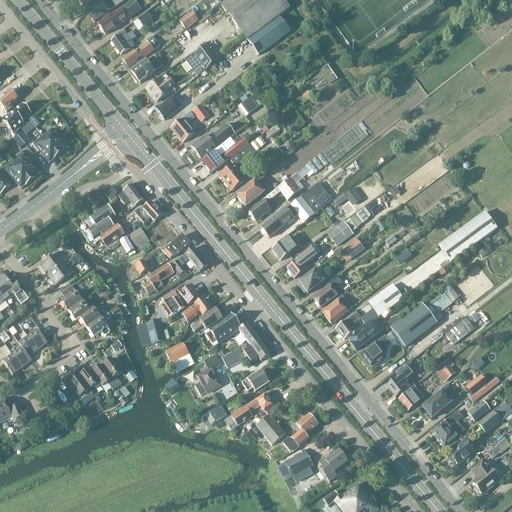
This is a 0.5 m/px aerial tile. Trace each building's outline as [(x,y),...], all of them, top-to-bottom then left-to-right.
[(110,11),(126,0),(110,0),(111,1),(106,5),(104,2),(88,13),(94,23),(110,11)] [(112,16),(98,26),(105,36),(127,20),(140,11),(149,5),(145,0),(135,0),(120,11),(120,10),(112,16)] [(247,41),(289,9),(282,0),(229,0),(221,6),(247,41)] [(143,29),(153,22),(147,13),(138,20),(143,29)] [(198,22),(192,13),(180,21),(186,30),(198,22)] [(247,42),(258,57),(291,32),(279,17),(247,42)] [(123,31),(124,32),(125,33),(129,31),(130,32),(136,28),(133,23),(123,31)] [(195,36),(190,30),(176,40),(180,47),(195,36)] [(125,33),(124,32),(111,42),(120,56),(134,46),(130,41),(135,37),(132,33),(127,36),(125,33)] [(134,51),(121,61),(124,64),(123,66),(125,70),(128,69),(129,70),(141,61),(160,48),(152,38),(147,42),(148,44),(139,51),(140,52),(136,55),(134,51)] [(194,54),(194,53),(185,60),(197,77),(206,70),(217,62),(205,46),(194,54)] [(145,63),(131,73),(135,78),(133,79),(137,84),(138,83),(139,84),(154,74),(150,68),(158,62),(154,56),(146,63),(145,63)] [(195,74),(189,79),(195,88),(201,84),(195,74)] [(166,91),(173,85),(169,80),(162,85),(159,80),(154,84),(147,89),(156,103),(164,97),(169,94),(166,91)] [(3,95),(0,97),(0,106),(6,113),(12,108),(11,106),(18,101),(16,99),(17,98),(15,96),(13,96),(10,91),(4,96),(3,95)] [(186,116),(195,108),(189,101),(185,96),(176,103),(174,101),(170,104),(168,101),(155,111),(164,121),(176,112),(175,110),(178,107),(186,116)] [(254,96),(238,107),(246,118),(261,106),(254,96)] [(22,105),(3,122),(15,136),(24,125),(22,122),(31,114),(22,105)] [(200,123),(208,116),(200,105),(192,111),(200,123)] [(34,118),(30,121),(35,128),(40,124),(34,118)] [(270,136),(282,127),(276,120),(269,126),(266,122),(261,126),(270,136)] [(182,144),(194,135),(182,121),(171,129),(182,144)] [(216,150),(235,135),(227,126),(208,140),(205,136),(191,148),(201,161),(216,150)] [(347,139),(357,139),(357,129),(347,129),(347,139)] [(52,130),(43,138),(58,157),(68,150),(68,149),(67,149),(52,130)] [(30,141),(21,132),(18,135),(26,145),(30,141)] [(252,140),(257,147),(266,139),(261,133),(252,140)] [(26,145),(18,135),(14,138),(22,148),(26,145)] [(43,138),(33,145),(49,165),(58,157),(43,138)] [(211,173),(248,146),(243,140),(219,159),(215,153),(203,162),(211,173)] [(254,153),(249,146),(244,150),(230,161),(233,166),(219,177),(231,192),(244,182),(236,173),(238,171),(235,168),(250,157),(254,153)] [(322,153),(307,165),(314,175),(329,163),(322,153)] [(24,155),(14,163),(30,183),(40,175),(24,155)] [(14,163),(5,171),(21,190),(30,183),(14,163)] [(310,174),(305,167),(296,174),(301,180),(310,174)] [(9,187),(0,175),(0,193),(1,194),(9,187)] [(300,192),(290,179),(277,189),(287,202),(300,192)] [(246,208),(264,194),(255,183),(237,196),(238,198),(238,200),(241,203),(243,203),(246,208)] [(308,205),(324,193),(318,184),(302,197),(308,205)] [(134,208),(143,201),(132,186),(123,193),(118,197),(124,206),(130,202),(134,208)] [(117,194),(113,189),(105,195),(111,203),(116,199),(114,196),(117,194)] [(301,198),(261,230),(269,239),(282,229),(282,228),(297,216),(303,224),(314,216),(301,198)] [(270,211),(263,201),(248,213),(256,222),(270,211)] [(162,215),(152,203),(150,203),(142,210),(137,211),(134,214),(144,225),(149,221),(147,219),(149,217),(154,223),(162,215)] [(109,221),(114,218),(107,207),(89,219),(95,227),(87,232),(93,242),(101,236),(101,237),(114,228),(109,221)] [(367,207),(356,215),(363,224),(368,220),(367,219),(373,215),(367,207)] [(439,247),(441,250),(451,263),(497,230),(485,213),(439,247)] [(173,231),(162,219),(145,234),(156,246),(168,246),(171,243),(166,237),(173,231)] [(351,219),(328,236),(337,248),(353,236),(351,234),(358,229),(351,219)] [(106,250),(125,236),(117,226),(99,240),(106,250)] [(401,236),(409,233),(406,226),(398,229),(401,236)] [(260,249),(269,243),(264,236),(255,242),(260,249)] [(393,236),(384,242),(388,248),(397,241),(393,236)] [(190,246),(182,237),(170,248),(161,250),(170,260),(179,255),(183,251),(184,251),(190,246)] [(288,238),(272,251),(280,262),(296,250),(293,246),(296,244),(293,240),(290,242),(288,238)] [(126,239),(120,242),(127,255),(133,252),(126,239)] [(357,240),(344,250),(351,260),(364,250),(357,240)] [(193,249),(171,267),(179,277),(185,272),(181,268),(189,262),(199,274),(207,267),(193,249)] [(291,267),(287,270),(294,280),(305,272),(302,267),(316,257),(310,249),(289,265),(291,267)] [(392,286),(402,299),(451,263),(441,250),(392,286)] [(48,277),(63,265),(59,260),(63,257),(60,253),(40,267),(48,277)] [(144,262),(135,267),(140,276),(149,270),(144,262)] [(67,271),(63,265),(48,277),(55,287),(74,273),(71,268),(67,271)] [(146,278),(149,283),(143,288),(149,295),(154,291),(162,286),(160,283),(173,274),(167,265),(150,276),(146,278)] [(323,271),(320,267),(299,284),(300,285),(298,286),(304,295),(306,293),(307,295),(324,282),(319,275),(323,271)] [(0,295),(5,303),(14,296),(21,306),(28,301),(16,283),(11,287),(4,277),(0,279),(0,295)] [(354,287),(363,282),(359,277),(351,282),(354,287)] [(325,291),(313,300),(320,309),(332,300),(331,300),(340,293),(338,290),(340,288),(341,283),(336,278),(326,286),(329,288),(325,291)] [(159,315),(157,317),(159,321),(160,321),(168,320),(185,309),(182,304),(185,302),(188,307),(199,299),(191,287),(186,290),(183,286),(177,291),(180,295),(177,297),(177,298),(174,300),(172,298),(159,307),(166,316),(161,319),(159,315)] [(402,300),(402,299),(392,286),(368,304),(378,318),(402,300)] [(458,299),(448,286),(443,290),(453,303),(458,299)] [(68,312),(89,297),(86,293),(79,298),(71,287),(61,295),(65,300),(61,302),(68,312)] [(75,322),(79,319),(89,312),(85,306),(92,301),(89,297),(68,312),(75,322)] [(342,297),(321,313),(332,326),(347,313),(355,306),(351,300),(347,303),(342,297)] [(203,317),(211,311),(203,300),(182,315),(188,323),(201,314),(203,317)] [(422,305),(390,329),(405,349),(437,325),(422,305)] [(469,315),(473,320),(476,317),(481,322),(489,315),(480,305),(469,315)] [(93,309),(89,312),(79,319),(87,329),(108,313),(105,309),(97,315),(93,309)] [(206,332),(222,321),(215,310),(190,328),(194,333),(203,327),(206,332)] [(108,313),(87,329),(94,339),(101,333),(104,337),(105,336),(109,334),(109,332),(107,329),(108,329),(103,323),(111,317),(108,313)] [(198,337),(207,351),(242,329),(231,314),(222,321),(206,332),(198,337)] [(351,328),(361,320),(357,314),(351,318),(336,330),(344,341),(355,332),(351,328)] [(395,318),(385,325),(389,330),(398,322),(395,318)] [(8,325),(14,333),(19,329),(13,321),(8,325)] [(165,342),(160,321),(159,321),(146,325),(152,346),(165,342)] [(372,324),(349,341),(352,345),(351,346),(356,352),(379,334),(372,324)] [(458,324),(445,335),(453,345),(466,334),(458,324)] [(259,355),(263,361),(270,356),(265,349),(265,348),(263,345),(262,345),(247,325),(242,329),(239,331),(248,344),(250,346),(251,348),(257,356),(259,355)] [(28,338),(37,351),(47,344),(37,331),(28,338)] [(109,340),(115,348),(123,342),(117,334),(109,340)] [(384,337),(362,355),(372,368),(385,358),(380,351),(389,343),(384,337)] [(19,345),(22,349),(28,358),(37,351),(28,338),(19,345)] [(171,366),(189,356),(183,344),(165,353),(171,366)] [(257,356),(251,348),(247,350),(245,346),(241,349),(251,364),(258,359),(261,362),(263,361),(259,355),(257,356)] [(31,362),(28,358),(22,349),(13,356),(22,369),(31,362)] [(227,370),(245,360),(239,350),(222,359),(227,370)] [(22,369),(13,356),(3,363),(12,376),(22,369)] [(220,387),(211,370),(213,369),(214,371),(221,367),(215,356),(203,363),(208,372),(196,378),(200,384),(195,387),(200,397),(206,394),(206,395),(220,387)] [(101,367),(117,388),(121,385),(116,378),(122,374),(111,360),(101,367)] [(449,360),(446,362),(438,369),(447,381),(455,374),(453,371),(456,369),(449,360)] [(99,384),(102,388),(108,384),(113,391),(117,388),(101,367),(92,374),(99,384)] [(395,375),(397,377),(387,386),(396,397),(409,387),(405,382),(412,376),(405,367),(395,375)] [(92,374),(89,370),(79,377),(95,399),(99,396),(93,388),(99,384),(92,374)] [(255,393),(268,384),(260,372),(247,381),(242,385),(247,393),(251,390),(250,389),(251,388),(255,393)] [(90,402),(95,399),(79,377),(69,385),(72,389),(64,394),(72,404),(79,399),(85,394),(90,402)] [(487,384),(482,378),(466,390),(471,397),(487,384)] [(499,383),(496,379),(488,385),(491,389),(499,383)] [(166,388),(172,394),(179,387),(173,381),(166,388)] [(417,401),(422,397),(417,391),(419,390),(416,386),(410,390),(410,391),(398,400),(408,412),(419,403),(417,401)] [(479,399),(489,392),(485,387),(475,395),(479,399)] [(451,403),(442,392),(422,409),(426,413),(426,416),(428,419),(431,419),(451,403)] [(264,413),(273,407),(265,394),(256,401),(257,403),(247,409),(246,407),(231,417),(224,422),(231,432),(252,417),(250,413),(260,407),(264,413)] [(0,425),(12,420),(14,423),(24,419),(18,405),(8,409),(3,400),(0,401),(0,425)] [(489,411),(483,403),(468,415),(474,423),(489,411)] [(497,418),(508,408),(504,403),(477,425),(486,435),(501,423),(497,418)] [(207,429),(227,417),(220,407),(201,419),(207,429)] [(270,415),(256,427),(249,433),(255,441),(263,435),(272,447),(285,435),(270,415)] [(288,440),(283,444),(291,453),(292,452),(293,454),(309,441),(306,437),(318,427),(313,421),(314,421),(311,416),(310,417),(308,416),(296,426),(301,432),(290,441),(288,440)] [(437,440),(455,426),(448,418),(444,422),(431,433),(437,440)] [(26,423),(19,427),(22,434),(29,431),(26,423)] [(457,423),(455,426),(437,440),(444,449),(457,438),(457,439),(465,432),(457,423)] [(448,455),(450,456),(448,458),(448,460),(451,464),(453,464),(455,463),(458,466),(474,453),(467,444),(472,440),(468,434),(460,441),(462,443),(448,455)] [(497,450),(489,456),(493,461),(501,454),(497,450)] [(306,452),(279,467),(287,481),(313,467),(306,452)] [(319,464),(323,469),(320,471),(329,483),(336,477),(334,474),(347,463),(338,452),(325,463),(323,460),(319,464)] [(496,467),(491,471),(490,469),(489,470),(482,462),(471,471),(478,479),(472,484),(474,486),(474,489),(477,493),(480,493),(482,496),(499,481),(498,480),(503,476),(496,467)] [(334,493),(323,501),(328,508),(334,504),(339,511),(380,511),(365,491),(363,493),(358,485),(339,499),(334,493)]
